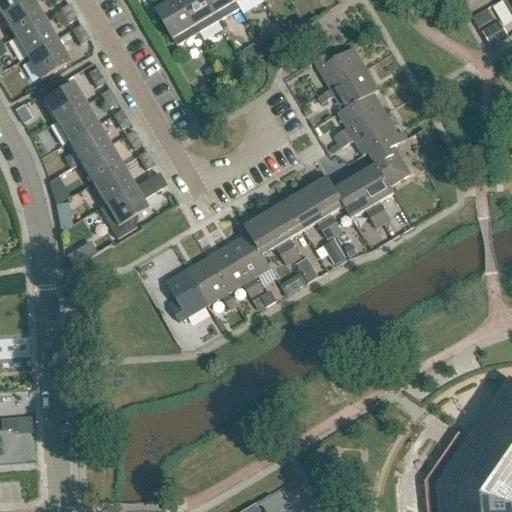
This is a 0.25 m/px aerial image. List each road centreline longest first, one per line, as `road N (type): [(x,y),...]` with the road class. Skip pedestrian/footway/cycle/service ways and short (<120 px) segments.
road 1 (residential): [(61,511),(41,245),(27,183),(0,125)]
road 2 (residential): [(251,107),(272,142),(192,187),(84,0)]
